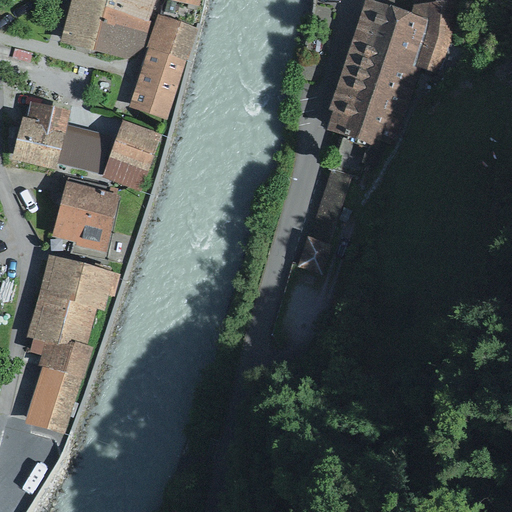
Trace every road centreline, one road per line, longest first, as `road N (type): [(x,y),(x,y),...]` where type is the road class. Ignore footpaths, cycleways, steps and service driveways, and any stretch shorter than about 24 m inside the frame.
road 1 (residential): [(349,0),(258,355)]
road 2 (residential): [(0,174),(26,236),(26,291),(0,443)]
road 3 (unclassified): [(258,355),(222,461),(214,511)]
